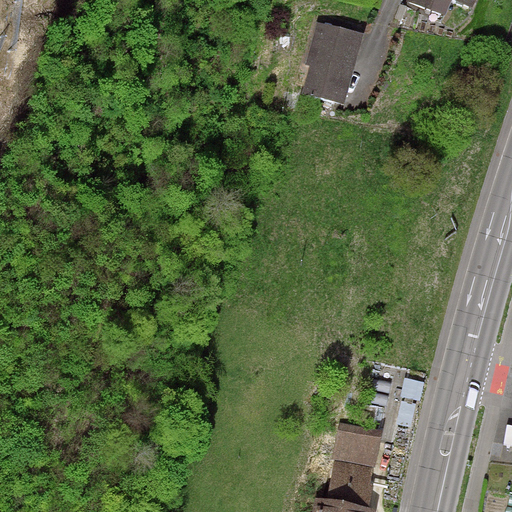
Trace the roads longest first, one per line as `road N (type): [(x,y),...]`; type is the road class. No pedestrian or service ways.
road 1 (primary): [(511,200),(463,374)]
road 2 (primary): [(463,374),(431,511)]
